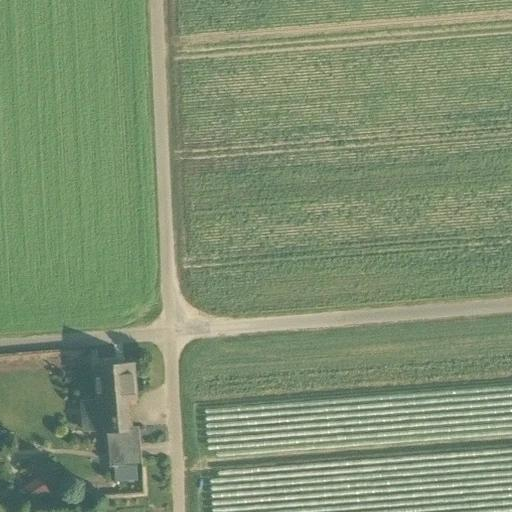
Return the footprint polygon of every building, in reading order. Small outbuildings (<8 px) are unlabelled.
[(94,401),(96,431),(125,429),(123,402),(135,402),(132,365),(95,367),(97,401),(94,401)] [(84,432),(96,431),(94,401),(82,402),(84,432)] [(108,435),(110,469),(115,469),(137,467),(142,467),(139,433),(108,435)] [(137,467),(115,469),(116,483),(138,482),(137,467)] [(50,494),(40,477),(24,487),(34,504),(50,494)]
